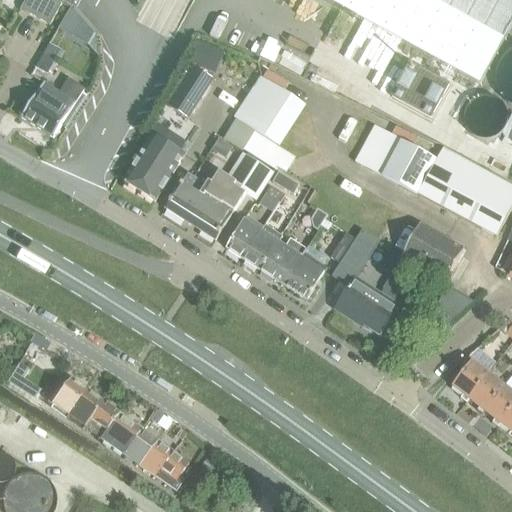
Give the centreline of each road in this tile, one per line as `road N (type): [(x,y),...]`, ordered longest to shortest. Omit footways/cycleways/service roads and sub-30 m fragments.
road 1 (primary): [(415,511),(159,333),(0,237)]
road 2 (unclassified): [(319,511),(129,379),(0,301)]
road 3 (unclassified): [(393,398),(196,264)]
road 4 (unclassified): [(196,264),(0,149)]
road 5 (unclassified): [(196,264),(179,276),(152,269),(0,198)]
road 6 (unclassified): [(393,398),(507,294)]
road 7 (unclassified): [(511,489),(393,398)]
